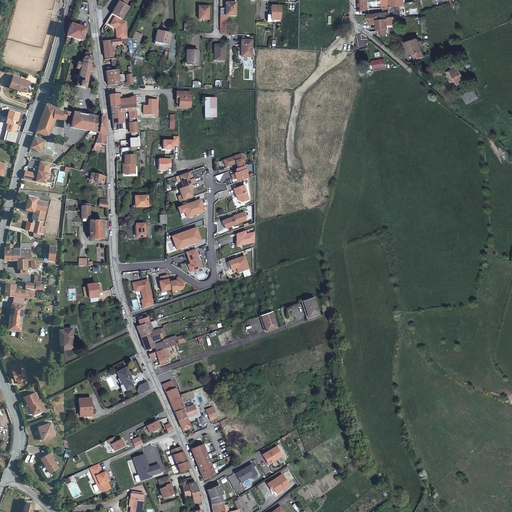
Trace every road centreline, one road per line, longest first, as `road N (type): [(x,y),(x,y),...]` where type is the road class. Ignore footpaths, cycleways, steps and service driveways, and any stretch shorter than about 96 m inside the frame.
road 1 (residential): [(114,268),(207,511)]
road 2 (residential): [(2,246),(22,146),(71,0)]
road 3 (residential): [(101,65),(114,268)]
road 4 (residential): [(114,268),(166,264),(197,285),(213,280),(213,185)]
